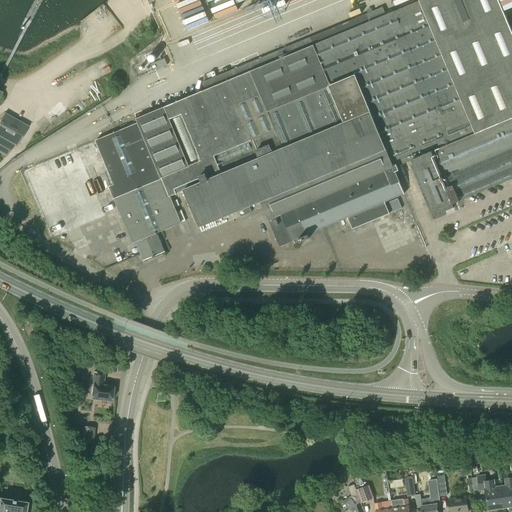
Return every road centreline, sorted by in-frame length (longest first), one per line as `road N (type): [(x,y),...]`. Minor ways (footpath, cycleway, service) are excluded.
road 1 (primary): [(410,396),(210,363),(0,279)]
road 2 (secondary): [(406,307),(376,288),(212,284),(184,290),(162,307)]
road 3 (primary): [(0,308),(25,356),(63,511)]
road 4 (secondary): [(121,511),(131,395),(162,307)]
road 5 (unclassified): [(162,307),(42,245),(3,195)]
road 6 (secondary): [(481,400),(436,376),(406,307)]
